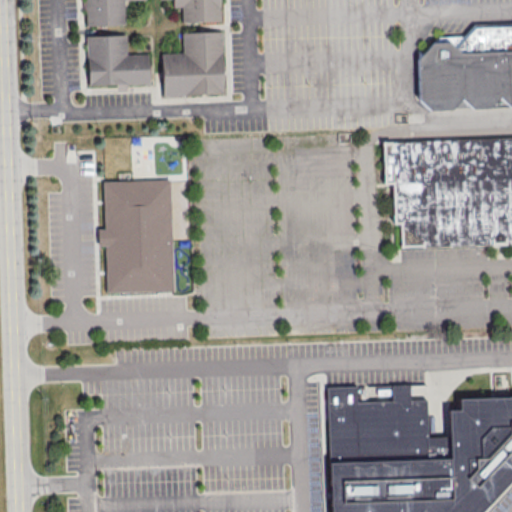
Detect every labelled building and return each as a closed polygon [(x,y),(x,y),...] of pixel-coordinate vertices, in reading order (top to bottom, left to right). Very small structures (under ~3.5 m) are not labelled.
[(84,0),(85,25),(124,23),(123,0),(84,0)] [(171,0),(172,7),(181,6),(182,22),(220,20),(219,0),(171,0)] [(416,56),(416,100),(427,110),(452,109),(461,99),(470,107),(490,106),(499,97),(509,106),(511,106),(511,19),(471,20),(461,30),(435,30),(416,56)] [(160,52),(162,96),(223,93),(221,30),(180,32),(181,51),(160,52)] [(85,34),(126,32),(127,53),(146,52),(147,81),(87,84),(85,34)] [(511,242),(402,247),(401,224),(395,225),(394,184),(385,184),(384,143),(511,137),(511,242)] [(102,180),(103,227),(97,227),(97,244),(104,244),(105,291),(171,289),(168,178),(102,180)] [(329,511),(478,511),(511,476),(511,394),(458,397),(458,407),(447,408),(448,435),(426,435),(425,398),(409,399),(409,383),(390,384),(390,399),(356,400),(355,384),(325,385),(328,460),(329,511)]
